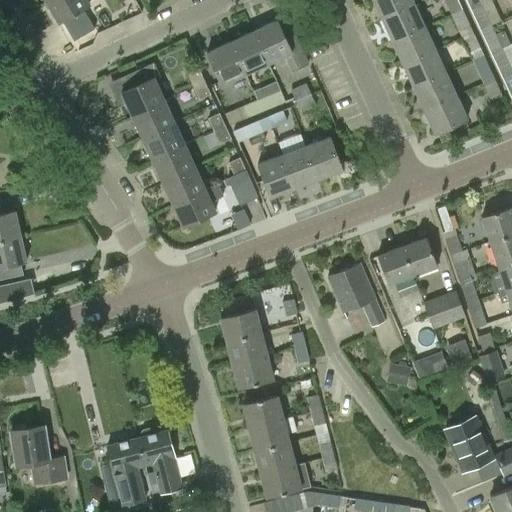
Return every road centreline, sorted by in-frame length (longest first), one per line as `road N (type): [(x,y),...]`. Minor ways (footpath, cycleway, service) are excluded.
road 1 (residential): [(282,237),(334,357),(395,443),(422,458),(448,511)]
road 2 (residential): [(158,284),(228,511)]
road 3 (residential): [(158,284),(35,91)]
road 4 (residential): [(35,91),(235,0)]
road 5 (residential): [(416,188),(328,0)]
road 6 (tertiary): [(0,339),(158,284)]
road 7 (tertiary): [(282,237),(416,188)]
road 8 (tertiary): [(158,284),(282,237)]
